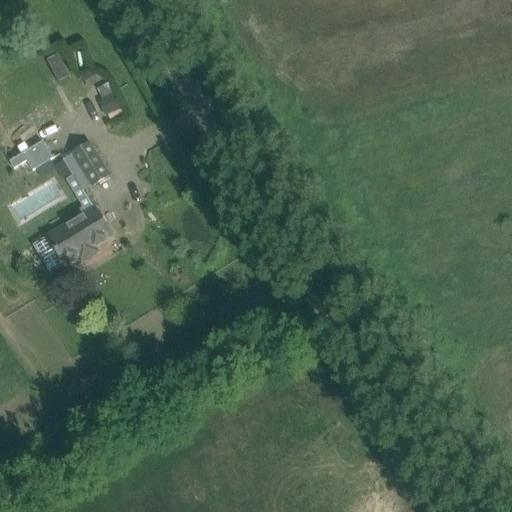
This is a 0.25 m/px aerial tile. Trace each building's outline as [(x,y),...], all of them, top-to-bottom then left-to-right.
[(43,51),(56,81),(79,72),(67,42),(43,51)] [(112,83),(97,88),(107,117),(123,111),(112,83)] [(54,159),(43,142),(23,154),(33,171),(54,159)] [(110,176),(90,143),(64,160),(84,192),(110,176)] [(26,162),(21,155),(10,162),(15,169),(26,162)] [(82,262),(98,253),(94,247),(113,236),(96,208),(48,237),(65,265),(79,256),(82,262)]
